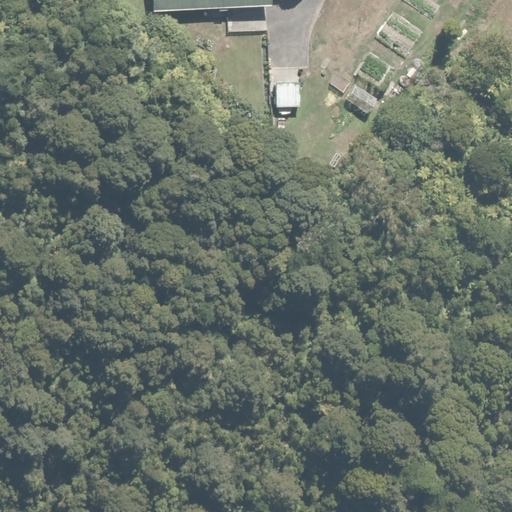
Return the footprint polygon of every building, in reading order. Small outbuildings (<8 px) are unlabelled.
[(262,0),(147,0),(148,10),(263,5),(262,0)] [(266,20),(226,21),(226,33),(267,32),(266,20)] [(361,80),(377,91),(391,71),(375,60),(361,80)] [(298,75),(269,77),(272,114),(301,111),(298,75)] [(325,93),(344,108),(356,93),(337,78),(325,93)] [(346,108),(364,120),(377,102),(359,89),(346,108)]
